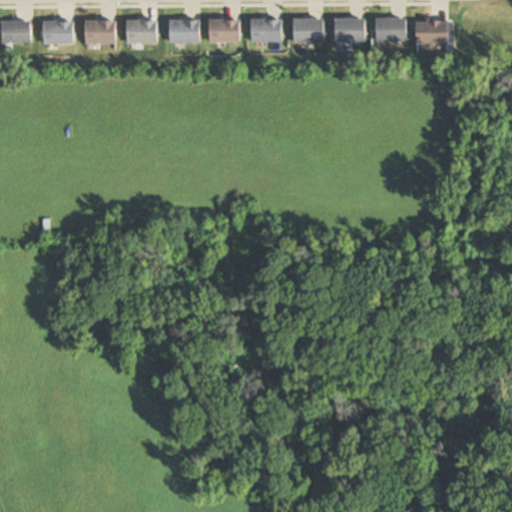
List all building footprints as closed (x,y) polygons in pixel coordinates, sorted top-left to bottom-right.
[(325,19),(294,19),(294,43),(325,43),(325,19)] [(366,19),(335,19),(335,43),(366,43),(366,19)] [(376,42),(407,42),(407,19),(376,19),(376,42)] [(170,43),(201,43),(201,20),(170,20),(170,43)] [(210,43),(242,43),(242,20),(210,20),(210,43)] [(283,20),(251,20),(251,42),(283,42),(283,20)] [(118,44),(118,21),(86,21),(86,44),(118,44)] [(159,21),(127,21),(127,44),(159,44),(159,21)] [(3,43),(33,43),(33,22),(3,22),(3,43)] [(75,22),(44,22),(44,44),(75,44),(75,22)] [(417,43),(450,43),(450,22),(417,22),(417,43)]
